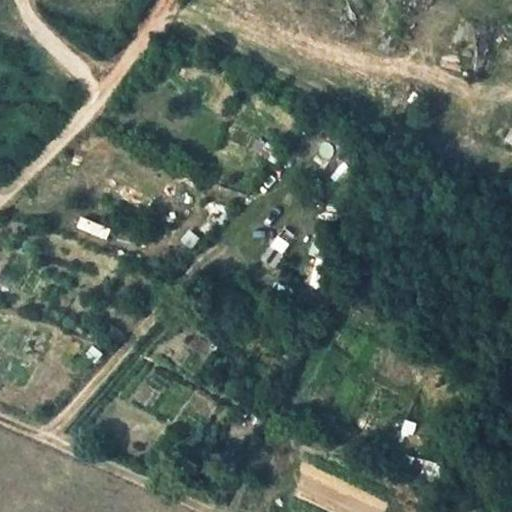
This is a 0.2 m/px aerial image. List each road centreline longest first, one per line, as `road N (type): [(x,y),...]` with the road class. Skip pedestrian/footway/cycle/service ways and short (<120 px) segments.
road 1 (track): [(157,16),(347,101)]
road 2 (track): [(105,94),(0,207)]
road 3 (track): [(105,94),(41,30),(24,0)]
